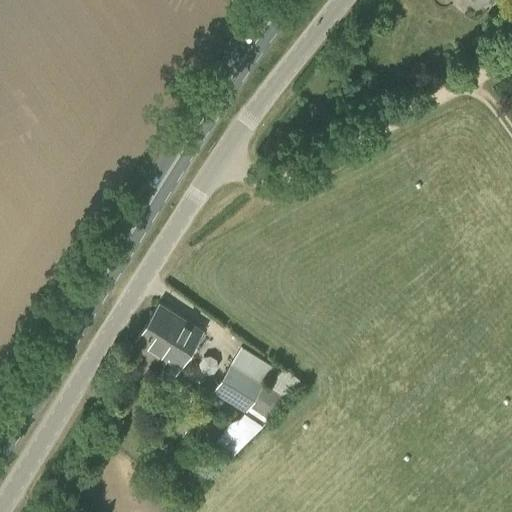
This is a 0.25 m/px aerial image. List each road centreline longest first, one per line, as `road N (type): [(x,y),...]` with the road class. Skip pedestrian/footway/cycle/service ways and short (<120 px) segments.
road 1 (primary): [(0,433),(216,80),(280,0)]
road 2 (unclassified): [(221,157),(0,510)]
road 3 (track): [(221,157),(254,177),(291,180),(511,58)]
road 4 (unclassified): [(221,157),(344,0)]
